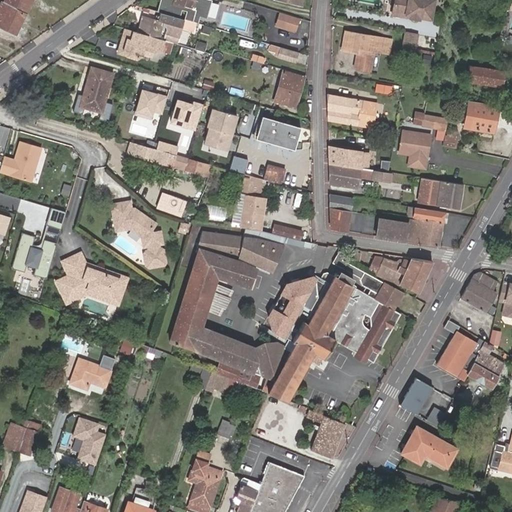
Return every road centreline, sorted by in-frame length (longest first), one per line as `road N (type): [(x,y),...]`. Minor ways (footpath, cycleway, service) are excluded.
road 1 (residential): [(468,257),(323,231),(326,0)]
road 2 (secondary): [(468,257),(322,511)]
road 3 (unclassified): [(111,0),(0,82)]
